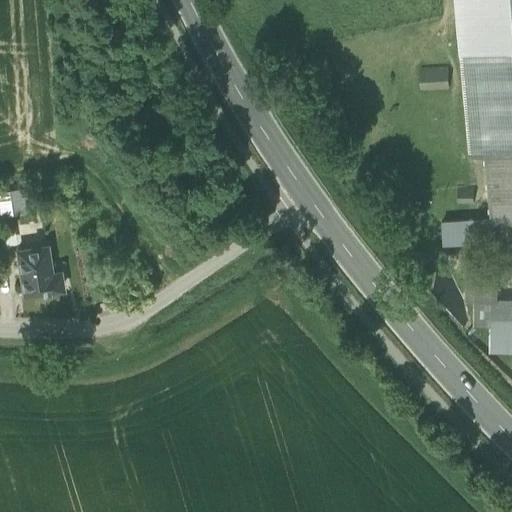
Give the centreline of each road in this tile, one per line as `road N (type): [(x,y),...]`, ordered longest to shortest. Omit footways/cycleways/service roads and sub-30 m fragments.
road 1 (unclassified): [(309,197),(98,333),(0,326)]
road 2 (secondary): [(511,439),(374,285),(309,197)]
road 3 (secondary): [(309,197),(188,0)]
